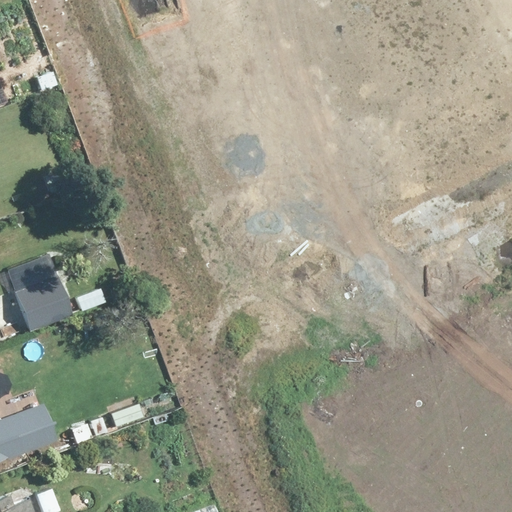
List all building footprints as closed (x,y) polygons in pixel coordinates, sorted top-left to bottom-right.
[(32,77),(36,91),(53,85),(49,72),(32,77)] [(49,275),(8,292),(24,331),(65,315),(49,275)] [(71,297),(76,312),(103,302),(97,288),(71,297)] [(106,414),(111,428),(140,417),(135,404),(106,414)] [(49,487),(32,493),(39,511),(48,511),(57,509),(49,487)] [(0,511),(27,511),(22,497),(6,503),(3,494),(0,494),(0,511)]
